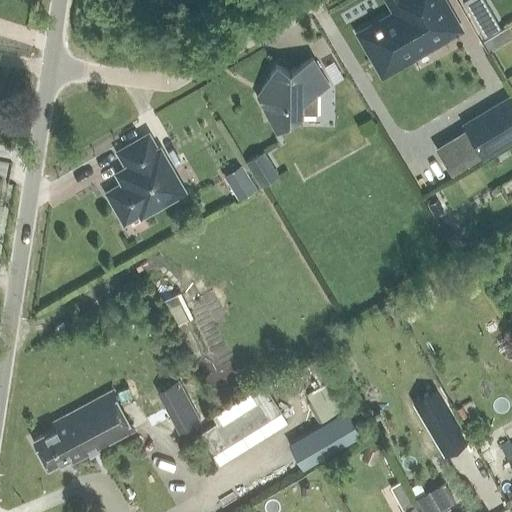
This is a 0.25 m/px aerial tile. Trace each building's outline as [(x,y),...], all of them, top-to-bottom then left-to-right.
[(361,34),(383,72),(457,29),(440,0),(389,0),(397,13),(361,34)] [(482,0),(464,0),(462,1),(483,37),(499,27),(482,0)] [(267,119),(270,119),(276,128),(288,121),(298,119),(298,116),(301,114),(316,114),(316,94),(329,86),(312,58),(289,72),(276,64),(257,96),(265,109),(267,119)] [(511,137),(511,102),(511,101),(466,128),(483,155),(511,137)] [(141,215),(183,192),(159,150),(156,151),(147,136),(119,152),(128,168),(117,174),(123,184),(108,193),(124,222),(140,213),(141,215)] [(245,163),(260,186),(278,175),(263,151),(245,163)] [(227,183),(238,200),(256,189),(245,171),(227,183)] [(463,299),(479,290),(465,265),(449,274),(463,299)] [(170,318),(174,326),(189,319),(185,310),(170,318)] [(298,391),(328,380),(320,357),(290,368),(298,391)] [(33,421),(91,393),(78,367),(45,383),(50,394),(26,406),(33,421)] [(178,431),(199,420),(177,380),(156,391),(178,431)] [(436,390),(413,403),(433,439),(457,426),(436,390)] [(253,391),(212,417),(223,435),(265,410),(253,391)] [(52,430),(34,440),(49,468),(67,458),(71,464),(130,431),(109,392),(49,424),(52,430)] [(287,444),(302,469),(360,435),(346,410),(287,444)] [(164,443),(142,456),(156,482),(178,470),(164,443)] [(408,496),(400,481),(390,487),(398,502),(408,496)] [(422,511),(436,511),(455,501),(444,481),(415,498),(422,511)] [(136,496),(142,511),(165,511),(182,505),(172,482),(136,496)]
